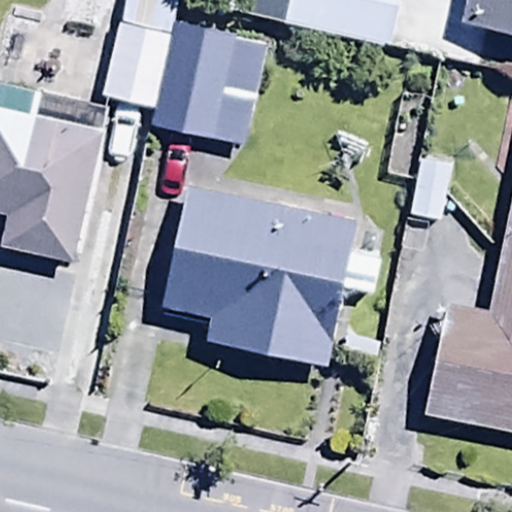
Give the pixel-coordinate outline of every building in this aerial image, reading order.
[(174,0),(170,13),(117,0),(116,0),(95,88),(150,102),(146,121),(239,145),(266,37),(279,43),(283,28),(174,0)] [(232,0),(231,6),(382,42),(392,0),(232,0)] [(511,25),(511,0),(459,0),(457,14),(511,25)] [(0,213),(1,213),(0,215),(0,241),(64,257),(103,101),(0,76),(0,213)] [(511,148),(480,303),(442,295),(419,403),(511,421),(511,148)] [(452,157),(413,150),(402,216),(440,222),(452,157)] [(207,309),(201,334),(314,360),(329,293),(369,302),(381,249),(341,240),(347,217),(177,178),(150,296),(207,309)]
